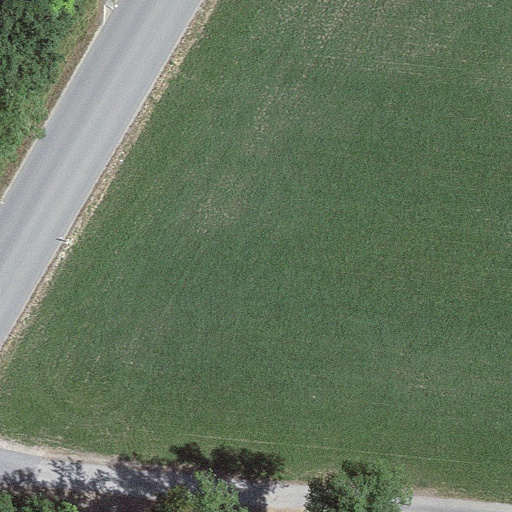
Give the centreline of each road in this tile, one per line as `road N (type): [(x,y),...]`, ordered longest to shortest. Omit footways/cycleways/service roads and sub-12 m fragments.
road 1 (track): [(446,511),(0,473)]
road 2 (tertiary): [(0,262),(151,0)]
